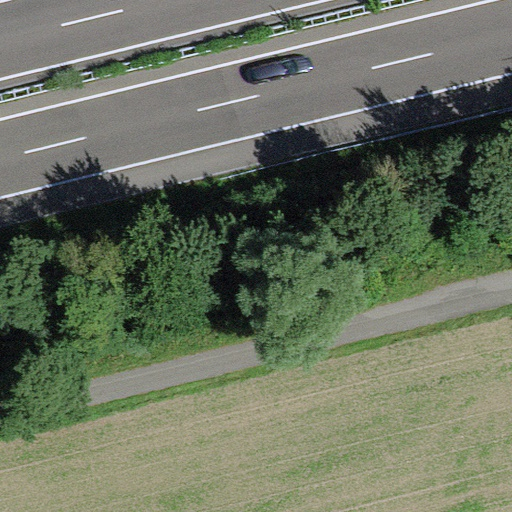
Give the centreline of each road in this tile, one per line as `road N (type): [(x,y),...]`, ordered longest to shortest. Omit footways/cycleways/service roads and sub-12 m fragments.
road 1 (track): [(0,413),(511,286)]
road 2 (motorway): [(0,158),(511,34)]
road 3 (motorway): [(165,0),(0,40)]
